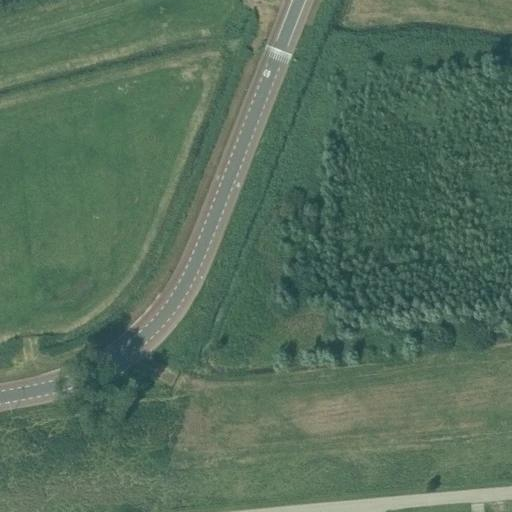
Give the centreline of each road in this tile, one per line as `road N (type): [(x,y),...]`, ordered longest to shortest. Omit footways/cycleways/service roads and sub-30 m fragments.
road 1 (tertiary): [(0,397),(123,356),(160,326),(205,260),(298,0)]
road 2 (unclassified): [(314,511),(511,493)]
